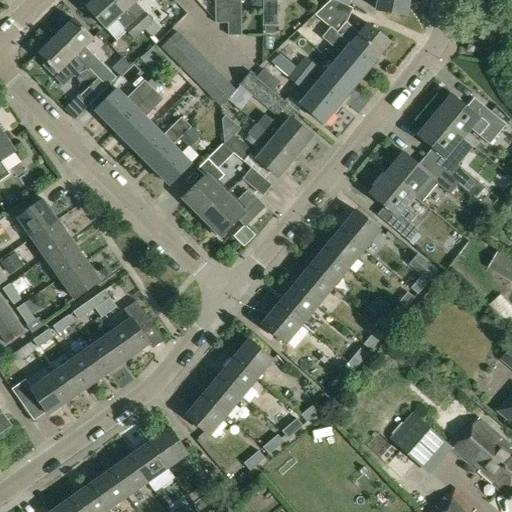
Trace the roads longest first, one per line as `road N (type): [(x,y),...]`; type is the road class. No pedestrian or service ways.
road 1 (residential): [(229,297),(427,56),(442,0)]
road 2 (residential): [(229,297),(0,66)]
road 3 (residential): [(0,489),(156,382),(229,297)]
